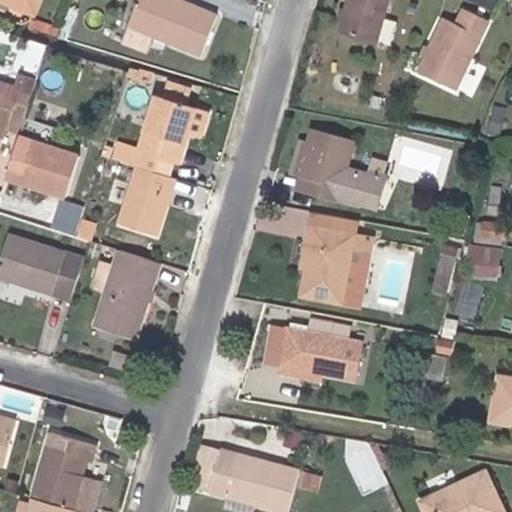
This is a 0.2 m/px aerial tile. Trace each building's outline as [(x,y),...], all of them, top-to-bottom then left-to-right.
[(40,0),(0,0),(0,1),(34,15),(40,0)] [(217,16),(179,0),(138,0),(122,42),(148,52),(154,37),(201,55),(217,16)] [(377,43),(389,0),(347,0),(345,9),(342,19),(339,32),(377,43)] [(342,19),(345,9),(339,8),(337,18),(342,19)] [(482,36),(489,21),(462,8),(454,23),(482,36)] [(456,90),(482,36),(454,23),(444,17),(430,47),(425,58),(418,72),(456,90)] [(425,58),(430,47),(424,45),(419,55),(425,58)] [(474,60),(462,89),(474,94),(486,64),(474,60)] [(20,133),(37,81),(18,74),(14,86),(0,81),(0,136),(5,138),(8,130),(20,133)] [(178,164),(197,107),(156,94),(139,148),(118,142),(114,159),(137,166),(170,177),(174,163),(178,164)] [(499,138),(506,108),(494,106),(487,134),(499,138)] [(369,171),(348,165),(355,140),(312,128),(308,141),(299,177),(300,177),(305,178),(302,192),(359,208),(359,206),(369,171)] [(67,198),(80,156),(19,136),(6,178),(67,198)] [(299,177),(308,141),(301,139),(291,174),(299,177)] [(157,236),(176,179),(170,177),(137,166),(119,224),(157,236)] [(377,211),(387,173),(369,169),(369,171),(359,206),(377,211)] [(302,192),(305,178),(300,177),(297,191),(302,192)] [(499,214),(501,198),(491,197),(489,212),(499,214)] [(506,241),(507,224),(483,221),(481,238),(506,241)] [(360,308),(373,238),(355,235),(311,227),(309,226),(300,268),(306,270),(301,296),(344,305),(360,308)] [(0,277),(71,301),(85,259),(9,234),(0,260),(0,277)] [(445,295),(459,248),(445,244),(433,291),(433,292),(445,295)] [(484,265),(486,250),(470,247),(467,267),(483,268),(484,265)] [(152,290),(160,263),(119,250),(95,326),(136,340),(148,302),(152,290)] [(153,303),(157,292),(152,290),(148,302),(153,303)] [(349,339),(352,325),(310,317),(308,331),(349,339)] [(279,366),(286,328),(271,325),(264,363),(279,366)] [(356,381),(363,342),(349,339),(308,331),(286,328),(279,366),(278,373),(295,376),(297,369),(324,374),(356,381)] [(453,356),(455,342),(438,339),(436,353),(453,356)] [(427,367),(430,352),(419,350),(416,365),(427,367)] [(127,371),(131,356),(114,351),(110,365),(127,371)] [(443,377),(447,357),(432,354),(429,375),(443,377)] [(324,374),(297,369),(295,376),(322,382),(324,374)] [(511,378),(498,376),(490,421),(511,425),(511,423),(511,422),(511,378)] [(17,421),(0,416),(0,422),(15,427),(17,421)] [(0,465),(4,466),(15,427),(0,422),(0,465)] [(300,449),(305,433),(289,430),(285,445),(300,449)] [(50,432),(32,498),(82,511),(91,511),(100,482),(81,477),(85,457),(92,459),(96,445),(50,432)] [(210,493),(221,449),(203,445),(192,487),(210,493)] [(281,511),(287,511),(298,469),(221,449),(210,493),(226,497),(256,505),(281,511)] [(395,463),(389,451),(378,456),(384,469),(395,463)] [(314,490),(318,475),(303,471),(299,487),(314,490)] [(504,511),(486,471),(420,502),(424,511),(504,511)] [(16,491),(19,481),(7,479),(5,489),(16,491)] [(234,511),(254,511),(256,505),(226,497),(223,509),(234,511)] [(82,511),(32,498),(31,498),(29,504),(27,511),(82,511)] [(27,511),(29,504),(20,502),(17,511),(27,511)]
